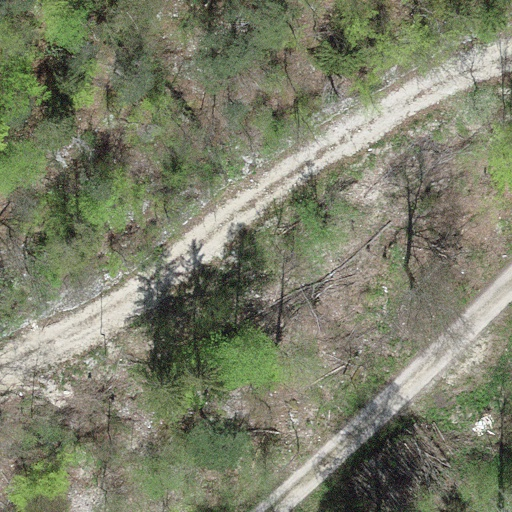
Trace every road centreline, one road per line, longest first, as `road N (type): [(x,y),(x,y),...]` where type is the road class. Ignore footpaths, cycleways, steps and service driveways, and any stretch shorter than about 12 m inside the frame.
road 1 (track): [(0,363),(407,101),(511,50)]
road 2 (track): [(294,511),(511,316)]
